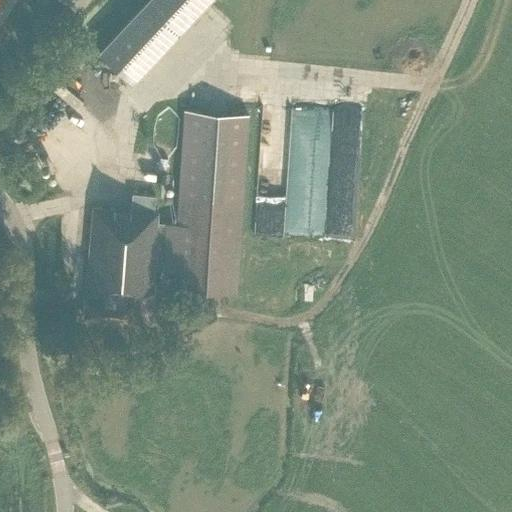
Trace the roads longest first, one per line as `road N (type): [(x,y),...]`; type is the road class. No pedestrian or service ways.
road 1 (tertiary): [(65,511),(30,366),(23,254),(0,196)]
road 2 (track): [(213,63),(428,82),(467,0)]
